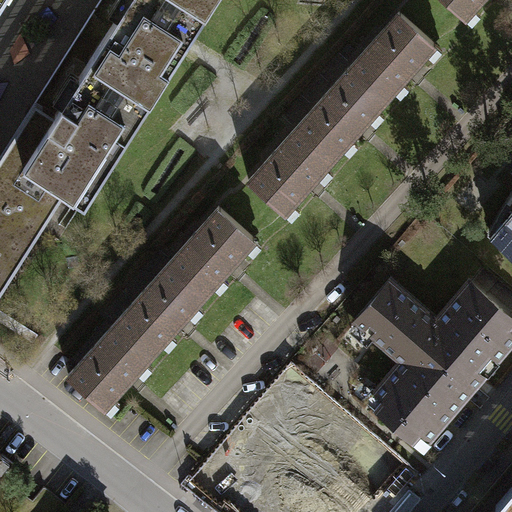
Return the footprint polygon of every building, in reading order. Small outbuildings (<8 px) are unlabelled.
[(99,0),(0,155),(0,287),(65,186),(86,200),(185,45),(213,0),(99,0)] [(477,0),(447,0),(464,15),(477,0)] [(351,64),(386,96),(434,43),(399,11),(351,64)] [(297,123),(332,155),(386,96),(351,64),(297,123)] [(332,155),(297,123),(248,177),(283,209),(332,155)] [(170,259),(205,290),(252,236),(217,205),(170,259)] [(511,207),(490,233),(511,251),(511,207)] [(205,290),(170,259),(117,319),(152,350),(205,290)] [(418,427),(426,434),(474,380),(511,337),(511,327),(508,323),(511,318),(511,317),(469,280),(435,319),(391,280),(356,320),(402,359),(374,390),(383,398),(379,403),(413,433),(418,427)] [(152,350),(117,319),(68,373),(103,404),(152,350)] [(357,511),(386,477),(322,426),(310,441),(272,410),(216,481),(254,511),(288,470),(341,511),(357,511)] [(499,511),(497,511),(511,511),(511,484),(493,506),(499,511)]
